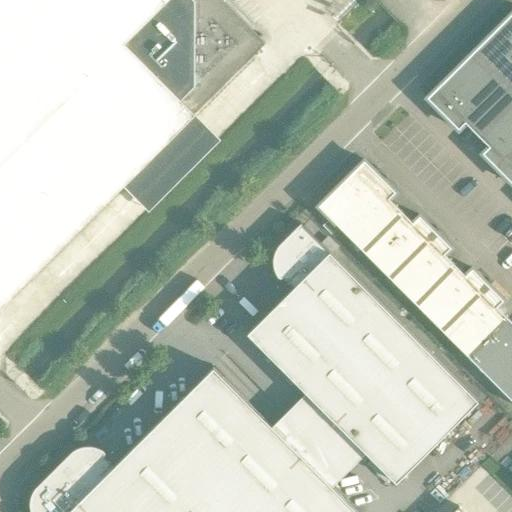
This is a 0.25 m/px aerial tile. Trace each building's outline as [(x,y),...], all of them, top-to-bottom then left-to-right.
[(0,0),(0,307),(122,185),(251,57),(251,29),(222,0),(0,0)] [(511,11),(426,97),(458,129),(465,122),(488,146),(481,153),(511,183),(511,11)] [(511,321),(497,306),(504,299),(472,267),(465,274),(445,253),(451,247),(419,215),(412,221),(389,198),(396,191),(364,159),(317,205),(511,406),(511,321)] [(247,333),(396,482),(478,400),(300,222),(278,244),(277,246),(276,248),(275,250),(274,252),(274,254),(273,256),(273,258),(273,260),(273,262),(273,264),(273,266),(274,268),(274,270),(275,272),(276,274),(277,276),(278,277),(279,278),(281,278),(282,277),(283,277),(283,276),(293,286),(247,333)] [(357,511),(213,366),(114,466),(104,456),(104,455),(105,454),(105,453),(105,452),(104,451),(104,450),(102,449),(98,447),(95,446),(91,445),(89,445),(84,445),(82,445),(81,446),(77,447),(73,450),(71,451),(36,486),(34,488),(33,490),(31,493),(30,497),(30,499),(30,501),(29,503),(30,505),(30,507),(30,509),(31,511),(30,511),(357,511)]
